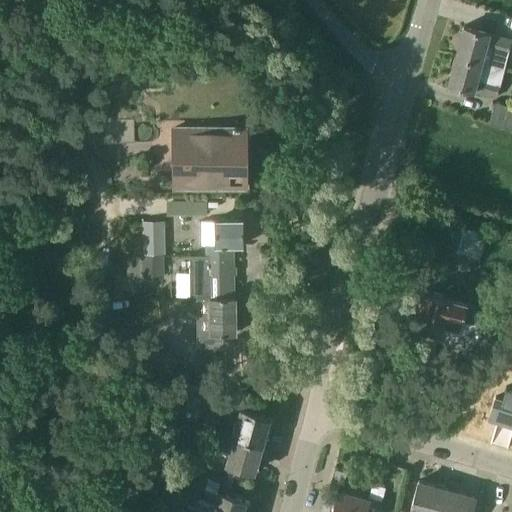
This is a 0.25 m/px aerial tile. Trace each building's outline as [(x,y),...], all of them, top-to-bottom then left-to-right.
[(511,39),(463,26),(456,55),(479,62),(484,47),(507,54),(511,39)] [(479,62),(456,55),(448,84),(496,97),(500,82),(476,76),(479,62)] [(511,106),(494,102),(489,122),(511,128),(511,106)] [(133,121),(110,121),(104,121),(104,143),(134,143),(133,121)] [(240,128),(239,128),(239,126),(233,126),(233,128),(174,128),(174,142),(186,141),(186,185),(246,185),(246,167),(241,167),(240,128)] [(204,213),(204,200),(167,199),(166,212),(204,213)] [(165,254),(165,220),(142,221),(143,254),(165,254)] [(225,243),(232,243),(243,243),(243,220),(214,220),(214,244),(206,244),(206,255),(206,256),(225,255),(225,243)] [(478,257),(485,234),(462,227),(455,250),(478,257)] [(232,243),(225,243),(225,255),(206,256),(206,255),(190,255),(190,297),(197,297),(197,298),(235,297),(235,296),(233,297),(232,274),(234,274),(234,266),(232,266),(232,243)] [(162,256),(141,256),(142,278),(163,277),(162,256)] [(419,290),(414,307),(410,306),(409,310),(406,312),(405,318),(406,321),(405,325),(421,330),(421,331),(422,332),(423,330),(439,335),(442,327),(459,332),(462,320),(473,323),(477,307),(419,290)] [(197,298),(197,346),(222,346),(222,333),(235,333),(235,297),(197,298)] [(142,359),(161,379),(165,375),(181,361),(172,352),(157,336),(142,350),(139,353),(137,354),(142,359)] [(511,387),(507,386),(503,400),(496,397),(489,419),(511,426),(511,387)] [(170,419),(173,406),(160,403),(157,416),(170,419)] [(273,418),(254,413),(243,409),(235,438),(261,445),(265,446),(265,445),(261,444),(265,430),(269,432),(273,418)] [(235,438),(228,436),(215,432),(212,444),(231,450),(227,463),(258,473),(262,459),(257,458),(261,445),(235,438)] [(396,511),(439,511),(446,488),(418,480),(410,511),(412,511),(411,511),(398,511),(399,508),(398,508),(396,511)] [(339,484),(332,482),(330,489),(337,491),(339,484)] [(469,511),(474,496),(446,488),(439,511),(469,511)] [(396,511),(397,509),(393,507),(337,490),(331,511),(396,511)] [(247,511),(250,502),(218,495),(214,507),(198,502),(196,508),(187,506),(185,511),(247,511)]
